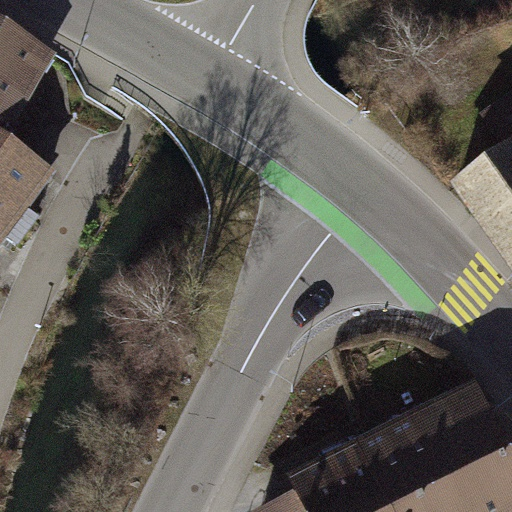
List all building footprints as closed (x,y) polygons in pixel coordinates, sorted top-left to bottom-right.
[(0,23),(0,108),(22,119),(56,52),(0,23)] [(511,145),(461,180),(511,250),(511,101),(491,117),(511,145)] [(0,136),(0,272),(66,185),(0,136)] [(511,511),(511,462),(482,401),(373,454),(401,511),(511,511)] [(401,511),(373,454),(259,511),(401,511)]
